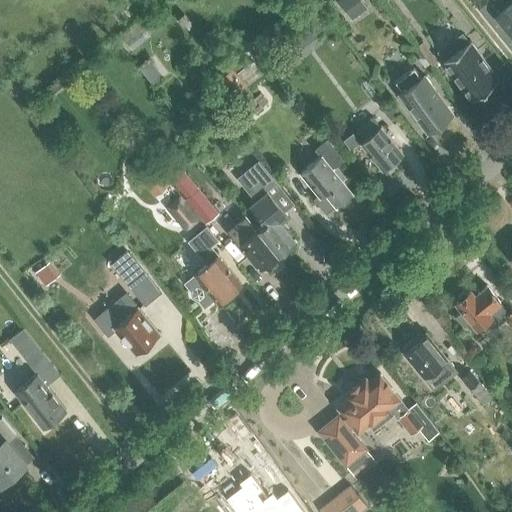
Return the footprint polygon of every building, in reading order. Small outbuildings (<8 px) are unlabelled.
[(118,27),(132,16),(120,0),(106,11),(118,27)] [(367,7),(361,0),(338,0),(352,18),(367,7)] [(488,0),(479,7),(507,42),(508,43),(511,43),(511,0),(498,12),(488,0)] [(476,97),(486,90),(485,88),(498,78),(470,39),(469,40),(462,31),(436,50),(443,59),(442,60),(471,98),(474,95),(476,97)] [(143,63),(155,82),(167,75),(155,56),(143,63)] [(253,62),(237,74),(246,86),(262,74),(253,62)] [(433,86),(434,85),(426,75),(425,76),(424,75),(422,76),(414,67),(395,81),(403,91),(400,92),(428,130),(452,112),(433,86)] [(216,80),(246,118),(268,101),(260,92),(254,97),(246,86),(237,74),(232,68),(216,80)] [(385,100),(370,82),(359,92),(374,110),(385,100)] [(190,106),(181,96),(168,108),(177,118),(190,106)] [(361,142),(383,168),(403,151),(381,125),(380,125),(372,116),(356,130),(364,139),(361,142)] [(320,156),(301,172),(318,194),(314,197),(324,208),(333,200),(337,205),(352,192),(332,168),(343,158),(327,138),(314,149),(320,156)] [(246,215),(228,229),(233,235),(260,267),(267,261),(270,264),(276,259),(275,255),(279,252),(282,254),(290,248),(288,245),(295,239),(280,220),(287,215),(271,196),(281,187),(258,159),(236,176),(254,198),(248,203),(262,220),(255,225),(246,215)] [(152,165),(137,178),(154,197),(169,184),(152,165)] [(219,211),(199,187),(186,197),(206,222),(219,211)] [(199,217),(179,195),(166,206),(186,228),(199,217)] [(195,272),(196,273),(189,279),(186,281),(192,288),(193,295),(200,298),(205,304),(216,297),(219,301),(222,298),(225,300),(231,296),(230,292),(242,283),(218,254),(217,254),(210,245),(218,238),(208,226),(190,241),(207,262),(195,272)] [(145,302),(160,291),(128,251),(114,262),(145,302)] [(57,275),(47,262),(37,270),(47,283),(57,275)] [(458,299),(456,301),(462,309),(456,314),(463,324),(470,319),(477,327),(483,335),(507,317),(511,324),(511,309),(508,312),(500,301),(487,284),(473,295),(469,290),(468,292),(464,290),(458,295),(458,299)] [(115,327),(136,352),(159,332),(127,293),(96,318),(108,332),(115,327)] [(23,327),(9,337),(32,367),(45,356),(23,327)] [(455,368),(425,331),(415,339),(413,336),(403,344),(405,346),(402,349),(434,386),(455,368)] [(469,368),(459,377),(469,388),(482,404),(492,396),(469,368)] [(392,411),(396,416),(397,416),(410,432),(429,417),(417,401),(409,408),(400,397),(380,372),(369,380),(365,375),(343,393),(347,398),(337,406),(356,430),(367,422),(371,428),(392,411)] [(15,391),(44,427),(67,409),(38,373),(15,391)] [(338,414),(317,431),(346,466),(367,450),(338,414)] [(0,482),(2,480),(4,482),(24,465),(6,442),(16,433),(2,416),(0,417),(0,482)] [(241,482),(228,492),(243,511),(308,511),(285,480),(277,487),(274,489),(257,466),(239,480),(241,482)] [(341,511),(360,511),(368,507),(350,484),(318,509),(320,511),(341,511)]
